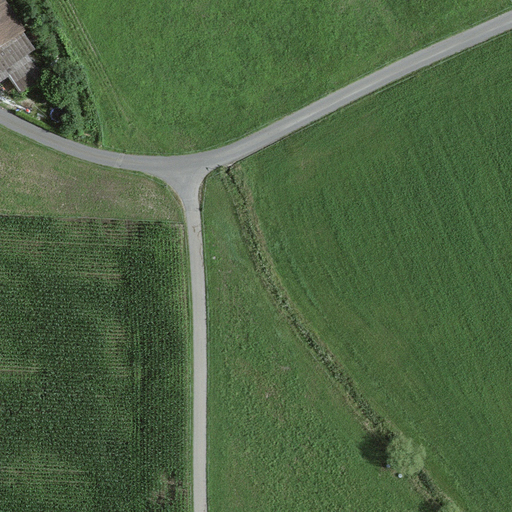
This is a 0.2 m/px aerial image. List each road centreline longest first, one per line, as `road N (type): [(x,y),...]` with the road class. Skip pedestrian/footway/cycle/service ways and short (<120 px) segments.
road 1 (unclassified): [(0,114),(97,155),(188,165),(511,20)]
road 2 (track): [(202,511),(200,298),(188,165)]
